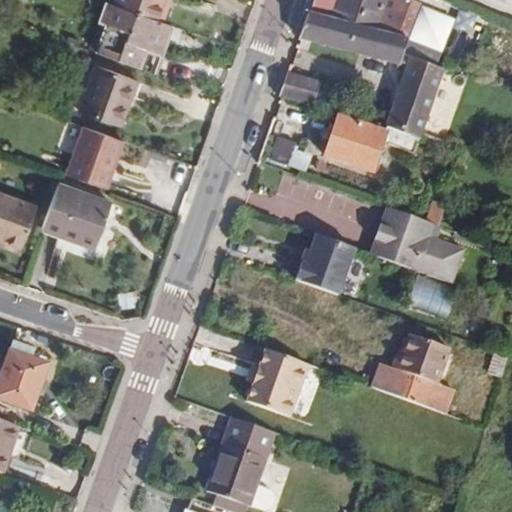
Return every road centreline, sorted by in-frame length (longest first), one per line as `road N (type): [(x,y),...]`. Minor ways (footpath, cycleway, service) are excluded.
road 1 (secondary): [(155,355),(281,0)]
road 2 (secondary): [(97,511),(155,355)]
road 3 (residential): [(155,355),(0,303)]
